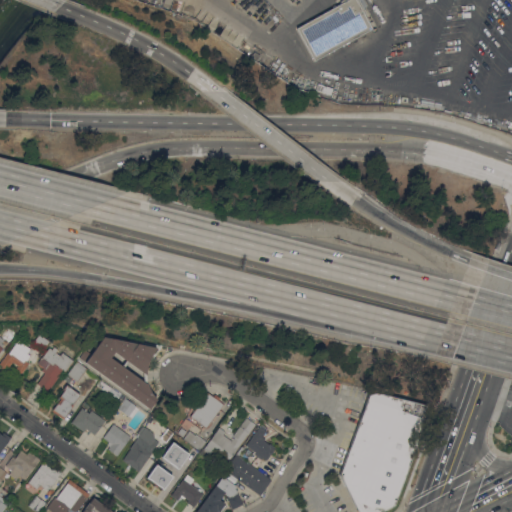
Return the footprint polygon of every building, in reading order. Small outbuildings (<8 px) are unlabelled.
[(363,0),(365,4),(362,5),(365,10),(365,12),(364,13),(372,28),(314,60),(296,28),(340,3),(340,1),(341,0),(363,0)] [(260,54),(256,59),(251,56),(254,50),(260,54)] [(333,88),(331,94),(315,89),(318,83),(333,88)] [(39,334),(49,341),(42,350),(33,342),(39,334)] [(85,362),(103,336),(157,347),(154,352),(150,356),(149,359),(147,363),(146,367),(146,370),(147,383),(148,387),(151,392),(154,396),(157,399),(150,409),(85,362)] [(0,362),(7,352),(8,353),(18,339),(30,349),(27,353),(30,355),(26,361),(29,363),(21,374),(15,369),(16,367),(11,363),(5,371),(4,370),(3,372),(0,369),(2,366),(1,366),(0,365),(0,362)] [(45,373),(41,370),(43,367),(37,362),(41,357),(42,357),(49,347),(52,349),(54,346),(58,349),(56,352),(60,355),(62,352),(73,360),(65,371),(63,370),(48,391),(37,383),(45,373)] [(80,356),(85,348),(90,351),(84,359),(80,356)] [(77,381),(67,374),(76,361),(87,368),(77,381)] [(80,394),(72,405),(73,405),(63,419),(52,411),(60,399),(58,398),(64,390),(63,389),(66,384),(80,394)] [(394,504),(378,511),(358,511),(339,474),(371,390),(430,405),(394,504)] [(215,398),(217,396),(220,398),(218,400),(224,404),(210,422),(217,427),(200,451),(183,438),(189,430),(195,435),(202,425),(190,416),(207,392),(215,398)] [(125,398),(136,406),(139,408),(131,417),(129,415),(128,416),(117,408),(125,398)] [(105,420),(94,435),(86,429),(84,432),(71,422),(82,408),(89,413),(91,410),(105,420)] [(225,431),(223,435),(231,441),(234,437),(233,436),(246,417),(255,424),(248,434),(248,433),(225,465),(203,449),(219,427),(225,431)] [(113,423),(114,424),(115,423),(119,426),(118,427),(119,428),(121,426),(123,428),(122,430),(125,432),(126,431),(130,433),(129,435),(130,436),(116,455),(107,449),(109,446),(108,446),(108,442),(109,441),(102,437),(113,423)] [(122,459),(130,448),(129,447),(145,426),(153,432),(154,438),(158,441),(138,471),(122,459)] [(259,426),(266,431),(262,436),(265,438),(263,440),(269,444),(270,443),(275,447),(266,460),(263,457),(262,459),(261,458),(260,459),(254,454),(255,452),(246,445),(259,426)] [(186,431),(182,436),(177,432),(181,427),(186,431)] [(173,432),(166,442),(160,438),(167,428),(173,432)] [(0,432),(2,434),(3,432),(11,437),(0,451),(0,432)] [(176,477),(177,478),(169,489),(155,479),(162,470),(154,464),(168,445),(189,461),(176,477)] [(237,453),(243,445),(245,447),(239,455),(237,453)] [(19,474),(16,478),(9,473),(11,469),(5,465),(12,455),(14,457),(20,449),(26,453),(28,451),(31,453),(32,452),(40,458),(37,462),(36,461),(29,471),(29,472),(24,478),(19,474)] [(271,479),(260,494),(225,469),(237,454),(271,479)] [(44,459),(61,472),(50,486),(49,485),(46,489),(39,484),(37,488),(28,481),(44,459)] [(145,477),(161,489),(170,476),(154,464),(145,477)] [(168,492),(180,476),(183,478),(187,473),(193,478),(190,483),(198,489),(199,487),(201,489),(200,490),(203,492),(193,506),(187,501),(188,499),(185,496),(184,498),(180,495),(177,499),(168,492)] [(222,504),(218,510),(217,509),(215,511),(196,511),(222,475),(236,485),(234,487),(242,503),(232,508),(226,497),(229,496),(224,492),(219,499),(222,501),(220,503),(222,504)] [(65,511),(45,511),(44,511),(47,507),(46,507),(54,496),(56,497),(69,478),(81,487),(78,490),(81,492),(65,511)] [(46,502),(39,511),(28,504),(35,494),(46,502)] [(0,511),(0,496),(8,502),(1,511),(0,511)] [(81,511),(84,508),(88,502),(93,496),(113,511),(81,511)]
